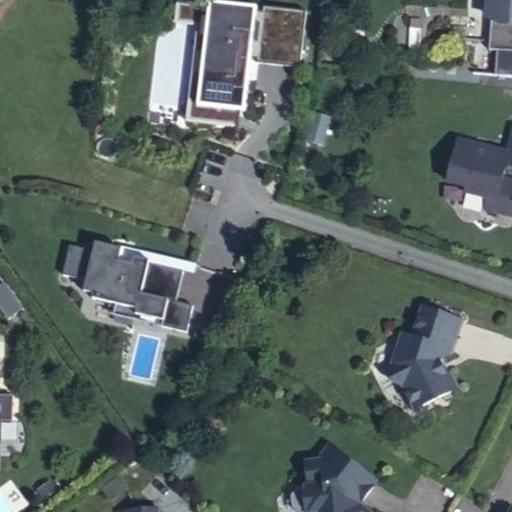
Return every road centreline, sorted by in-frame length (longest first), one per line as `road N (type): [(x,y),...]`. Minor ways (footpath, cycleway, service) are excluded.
road 1 (residential): [(511,286),(238,196),(220,257)]
road 2 (unknown): [(259,203),(255,157),(285,100),(292,22)]
